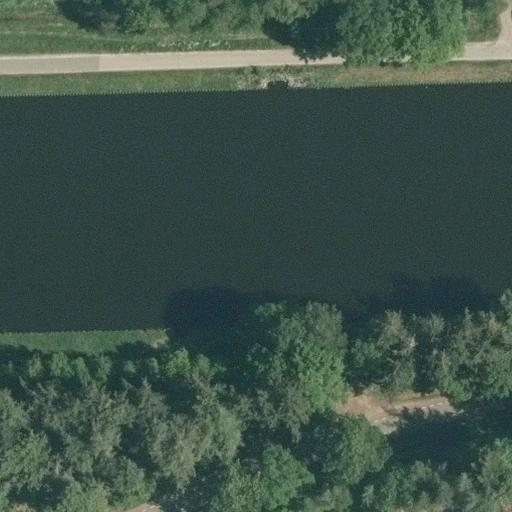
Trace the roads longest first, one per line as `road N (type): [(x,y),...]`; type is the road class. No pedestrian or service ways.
road 1 (unclassified): [(0,68),(511,52)]
road 2 (secondary): [(176,511),(345,431),(511,395)]
